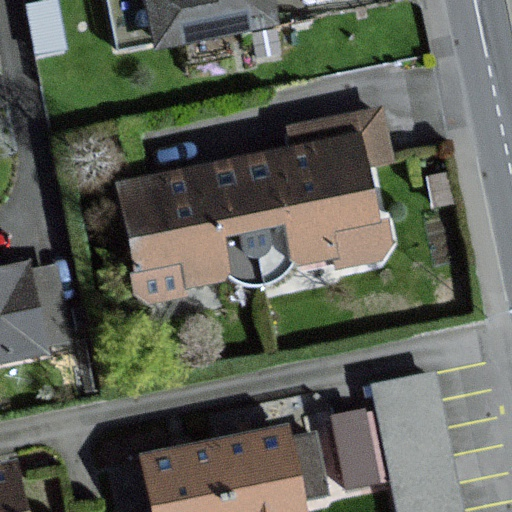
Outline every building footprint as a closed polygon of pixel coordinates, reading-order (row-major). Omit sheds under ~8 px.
[(153,0),(163,44),(280,19),(276,0),(153,0)] [(300,126),(304,147),(244,158),(257,222),(294,215),(303,258),(342,250),(344,259),(386,251),(369,161),(392,156),(383,110),(300,126)] [(220,230),(257,222),(244,158),(131,181),(154,298),(187,291),(185,283),(229,274),(220,230)] [(33,263),(0,269),(0,359),(52,350),(50,340),(69,336),(57,269),(35,273),(33,263)] [(394,473),(399,511),(463,511),(442,362),(369,373),(373,399),(332,405),(343,480),(394,473)] [(184,450),(147,457),(157,511),(308,511),(293,429),(256,436),(184,450)] [(28,511),(19,463),(0,466),(0,511),(28,511)]
